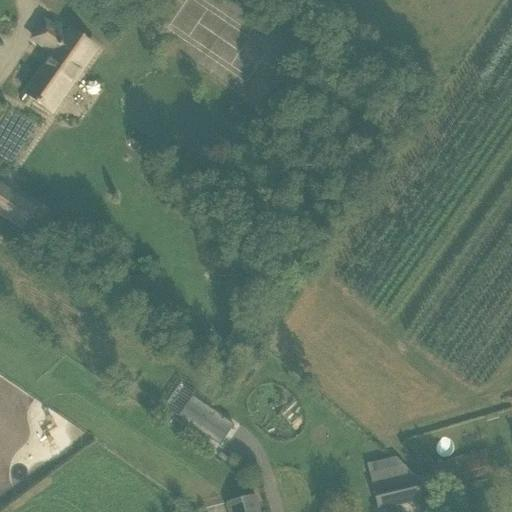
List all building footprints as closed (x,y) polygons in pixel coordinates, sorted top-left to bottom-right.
[(95,50),(70,33),(66,38),(45,23),(33,40),(54,55),(26,95),(51,113),(95,50)] [(0,213),(22,229),(26,224),(34,211),(0,186),(0,213)] [(194,402),(180,422),(221,450),(235,431),(194,402)] [(483,450),(431,465),(438,490),(491,474),(483,450)] [(417,478),(400,482),(396,467),(370,474),(378,510),(422,500),(417,478)] [(260,511),(256,495),(227,502),(228,511),(260,511)]
